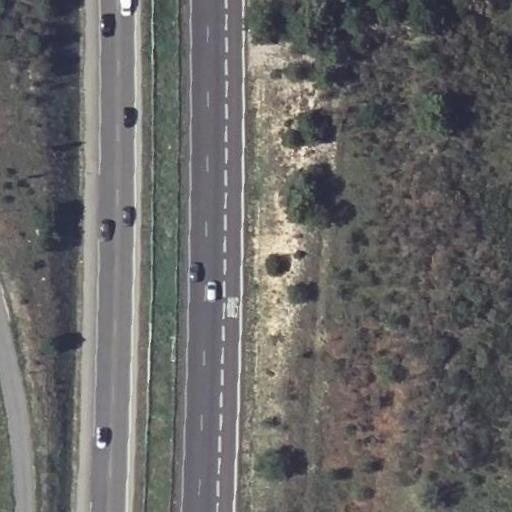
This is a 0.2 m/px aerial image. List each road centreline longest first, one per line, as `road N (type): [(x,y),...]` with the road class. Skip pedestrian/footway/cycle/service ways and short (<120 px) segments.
road 1 (motorway): [(208,511),(216,0)]
road 2 (motorway): [(119,0),(113,511)]
road 3 (unclassified): [(25,511),(24,457),(0,337)]
